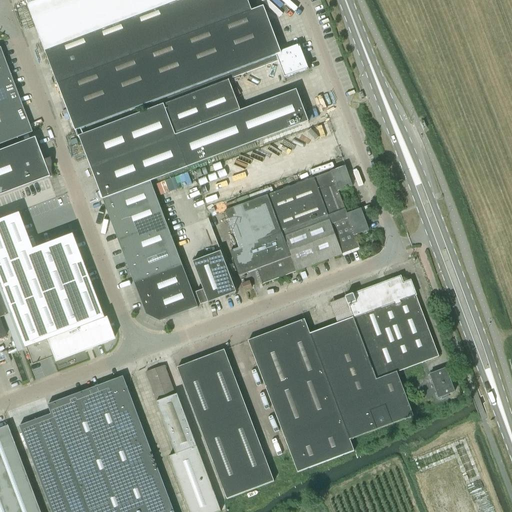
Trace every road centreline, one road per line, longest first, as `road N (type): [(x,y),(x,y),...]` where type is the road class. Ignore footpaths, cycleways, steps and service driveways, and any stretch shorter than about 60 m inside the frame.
road 1 (unclassified): [(136,354),(394,254),(303,0)]
road 2 (primary): [(359,36),(511,441)]
road 3 (primary): [(511,437),(431,200),(359,36)]
road 4 (unclassified): [(511,392),(446,194),(362,0)]
road 5 (unclassified): [(136,354),(9,18)]
road 6 (unclassified): [(0,406),(136,354)]
